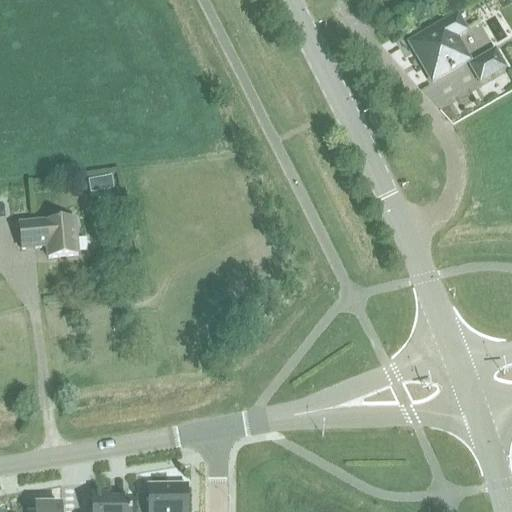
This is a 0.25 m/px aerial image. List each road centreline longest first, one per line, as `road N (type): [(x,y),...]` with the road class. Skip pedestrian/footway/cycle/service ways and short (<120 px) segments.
road 1 (residential): [(405,240),(445,212),(457,192),(458,166),(447,134),(332,5)]
road 2 (tertiary): [(405,240),(289,0)]
road 3 (tertiary): [(0,465),(213,430)]
road 4 (unknown): [(53,456),(35,252)]
road 5 (tertiary): [(311,412),(473,413)]
road 6 (tertiary): [(454,362),(390,375),(311,412)]
road 7 (tertiary): [(454,362),(405,240)]
